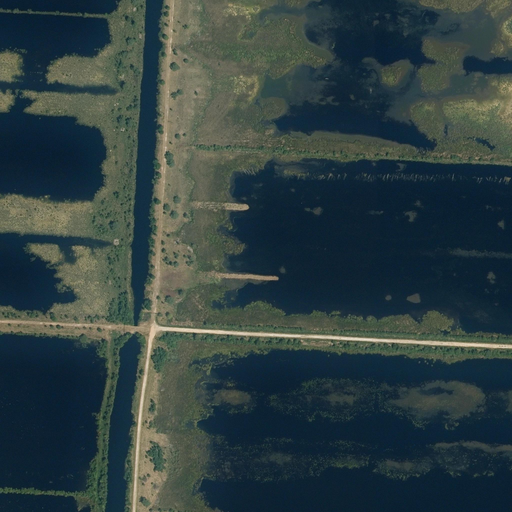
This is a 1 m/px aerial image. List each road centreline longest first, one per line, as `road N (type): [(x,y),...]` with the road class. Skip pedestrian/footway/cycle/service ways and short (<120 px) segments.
road 1 (track): [(151,328),(511,347)]
road 2 (track): [(171,0),(151,328)]
road 3 (track): [(151,328),(134,511)]
road 4 (track): [(0,320),(151,328)]
